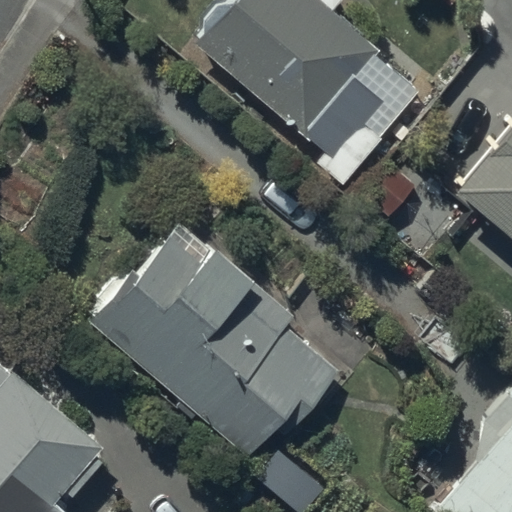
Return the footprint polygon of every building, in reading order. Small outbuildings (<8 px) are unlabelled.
[(301,0),(224,0),(186,46),(321,159),(317,163),(336,178),(369,139),(357,128),(373,108),(344,84),(368,55),(301,0)] [(511,130),(505,124),(447,196),(511,253),(511,130)] [(159,238),(85,326),(243,459),(272,424),(283,433),(334,371),(282,328),(288,320),(209,254),(196,269),(159,238)] [(511,337),(456,294),(436,319),(491,363),(511,337)] [(0,511),(48,511),(45,510),(91,452),(0,380),(0,511)] [(511,511),(511,380),(478,418),(471,465),(431,511),(511,511)]
